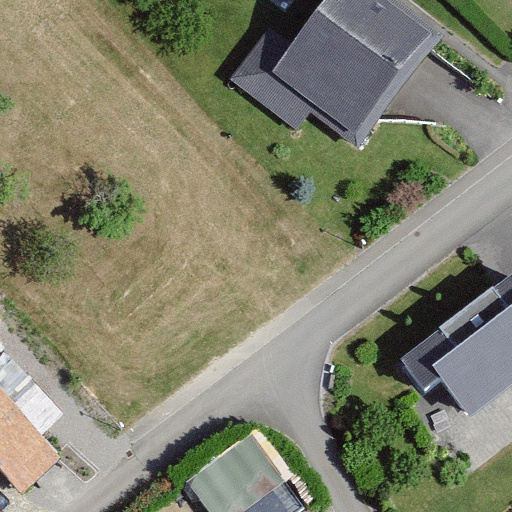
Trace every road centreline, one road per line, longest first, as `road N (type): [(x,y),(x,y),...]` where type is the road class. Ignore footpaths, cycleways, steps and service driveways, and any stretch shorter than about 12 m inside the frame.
road 1 (residential): [(511,191),(81,511)]
road 2 (unknown): [(279,366),(357,511)]
